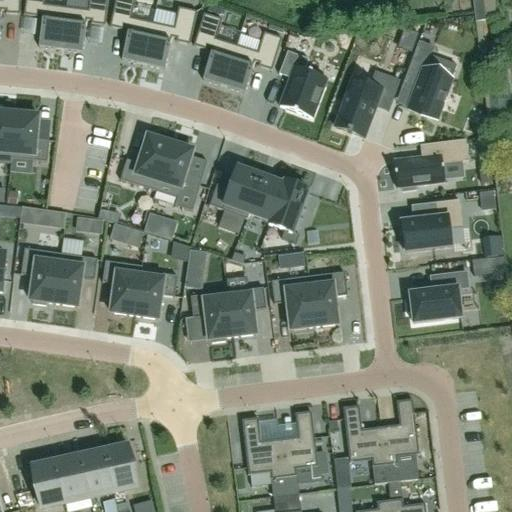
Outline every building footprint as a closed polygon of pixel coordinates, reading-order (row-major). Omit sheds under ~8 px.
[(1,0),(1,3),(0,2),(0,39),(2,13),(7,13),(7,16),(20,17),(20,0),(1,0)] [(60,52),(66,10),(67,0),(26,0),(25,17),(38,19),(38,16),(43,17),(39,49),(60,52)] [(66,10),(60,52),(82,55),(87,22),(91,23),(91,26),(104,28),(108,0),(88,0),(89,0),(87,12),(66,10)] [(472,0),(473,1),(475,19),(479,52),(480,63),(502,60),(500,44),(489,45),(486,22),(496,21),(492,0),(472,0)] [(222,9),(210,5),(207,13),(220,17),(222,9)] [(120,6),(111,37),(123,40),(117,59),(140,65),(151,27),(136,23),(139,11),(120,6)] [(151,27),(140,65),(164,72),(169,53),(181,56),(189,25),(170,20),(167,31),(151,27)] [(204,26),(193,56),(204,60),(197,79),(220,87),(234,50),(219,44),(223,33),(204,26)] [(234,50),(220,87),(242,95),(249,77),(260,81),(272,51),(253,44),(249,55),(234,50)] [(282,54),(274,76),(286,80),(275,108),(305,119),(319,82),(299,74),(303,62),(282,54)] [(409,106),(392,125),(414,145),(443,114),(421,93),(437,76),(426,65),(397,96),(409,106)] [(369,88),(352,82),(334,129),(363,140),(374,108),(387,113),(398,83),(374,74),(369,88)] [(0,165),(10,166),(15,116),(0,114),(0,165)] [(15,116),(10,166),(11,166),(11,161),(47,165),(49,143),(37,142),(39,118),(37,118),(37,116),(23,114),(23,117),(15,116)] [(128,178),(162,187),(173,149),(149,142),(145,159),(134,156),(128,178)] [(434,167),(404,170),(407,195),(412,194),(413,198),(426,196),(426,192),(455,189),(452,165),(476,162),(474,146),(433,151),(434,167)] [(173,149),(162,187),(178,191),(175,203),(194,208),(202,177),(191,174),(196,155),(193,154),(193,152),(178,148),(177,150),(173,149)] [(217,186),(208,217),(228,222),(231,210),(246,214),(257,176),(252,174),(252,172),(237,168),(237,170),(234,170),(228,189),(217,186)] [(257,176),(246,214),(269,221),(280,182),(257,176)] [(280,182),(269,221),(285,225),(282,236),(301,242),(309,211),(298,208),(303,188),(300,187),(301,185),(285,181),(285,183),(280,182)] [(436,225),(400,230),(405,260),(452,253),(450,235),(461,233),(458,207),(434,210),(436,225)] [(188,259),(205,261),(206,254),(189,252),(188,259)] [(234,254),(232,262),(243,266),(246,258),(234,254)] [(30,303),(54,306),(60,266),(36,263),(36,258),(20,256),(17,277),(33,279),(30,303)] [(60,266),(54,306),(78,310),(81,286),(95,288),(98,267),(84,265),(83,270),(60,266)] [(100,289),(115,291),(112,315),(135,318),(141,278),(117,275),(118,270),(103,268),(100,289)] [(314,330),(338,327),(335,299),(347,298),(345,275),(308,279),(314,330)] [(410,298),(405,298),(407,312),(411,311),(413,326),(461,320),(457,290),(468,289),(466,275),(430,279),(432,293),(409,296),(410,298)] [(159,322),(162,298),(177,300),(180,279),(165,277),(165,282),(141,278),(135,318),(159,322)] [(271,284),(274,307),(287,305),(290,333),(314,330),(308,279),(271,284)] [(263,290),(227,295),(232,340),(256,337),(254,313),(266,312),(263,290)] [(225,341),(232,340),(227,295),(190,299),(193,320),(206,319),(209,343),(211,342),(212,345),(225,344),(225,341)] [(399,428),(381,430),(386,477),(387,477),(388,484),(388,486),(400,484),(417,482),(417,481),(414,458),(419,457),(412,402),(396,404),(399,428)] [(359,409),(343,410),(350,466),(371,463),(374,487),(388,486),(388,484),(387,477),(386,477),(381,430),(362,432),(359,409)] [(298,440),(279,442),(284,480),(293,479),(295,479),(294,472),(318,470),(311,414),(295,416),(298,440)] [(258,421),(242,423),(248,478),(250,478),(251,489),(273,487),(272,482),(284,480),(279,442),(261,445),(258,421)] [(105,457),(113,492),(138,487),(130,452),(105,457)] [(113,492),(105,457),(81,462),(89,497),(113,492)] [(81,462),(57,468),(65,503),(89,497),(81,462)] [(65,503),(57,468),(32,473),(40,508),(65,503)] [(293,479),(284,480),(286,498),(295,496),(293,479)] [(284,480),(272,482),(273,487),(274,499),(286,498),(284,480)] [(300,511),(299,496),(286,498),(287,505),(287,511),(300,511)] [(286,498),(273,499),(274,507),(287,505),(286,498)] [(390,503),(389,503),(390,511),(425,511),(425,506),(403,508),(403,502),(402,502),(390,503)] [(377,511),(374,511),(390,511),(389,503),(376,505),(377,511)]
